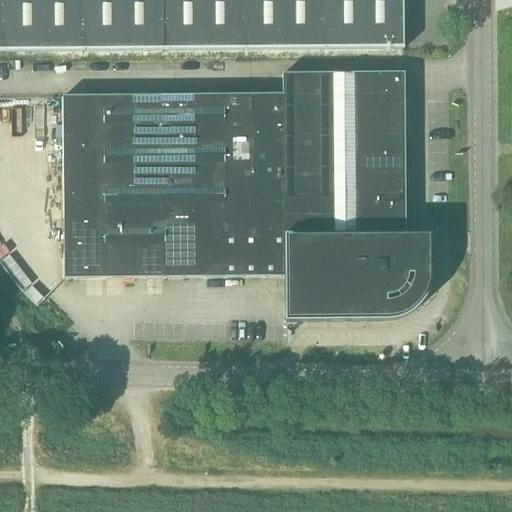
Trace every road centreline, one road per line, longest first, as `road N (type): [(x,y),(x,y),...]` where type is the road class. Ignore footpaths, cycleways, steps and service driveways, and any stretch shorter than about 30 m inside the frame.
road 1 (unclassified): [(485,379),(0,369)]
road 2 (unclassified): [(485,379),(478,0)]
road 3 (track): [(30,511),(22,371)]
